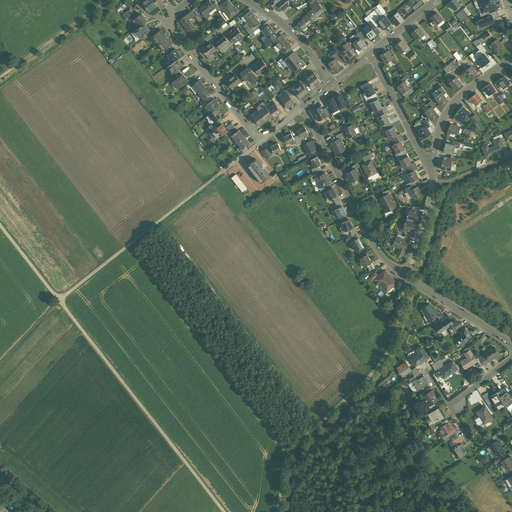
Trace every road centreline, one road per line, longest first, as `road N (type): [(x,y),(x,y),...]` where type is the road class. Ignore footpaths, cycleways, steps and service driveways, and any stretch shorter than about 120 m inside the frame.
road 1 (track): [(223,511),(58,299)]
road 2 (track): [(58,299),(221,173)]
road 3 (residential): [(405,277),(373,245),(302,106)]
road 4 (residential): [(259,141),(175,36),(171,22),(192,0)]
road 5 (residential): [(511,55),(449,109),(432,165)]
road 6 (track): [(0,78),(108,0)]
road 7 (residential): [(432,165),(370,51)]
road 8 (residential): [(405,277),(511,346)]
road 9 (residential): [(243,0),(296,36),(332,81)]
